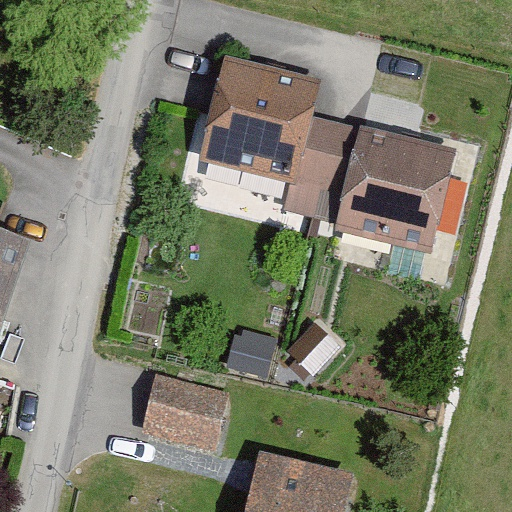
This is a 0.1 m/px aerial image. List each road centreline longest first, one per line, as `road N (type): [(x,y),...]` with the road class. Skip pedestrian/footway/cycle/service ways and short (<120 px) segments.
road 1 (unclassified): [(36,511),(110,189)]
road 2 (residential): [(364,73),(149,22)]
road 3 (unclassified): [(110,189),(149,22)]
